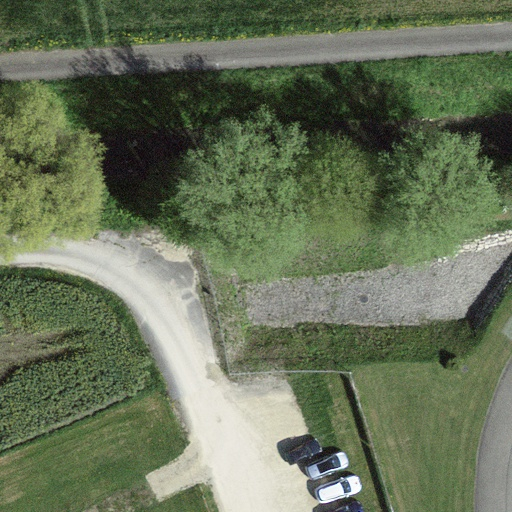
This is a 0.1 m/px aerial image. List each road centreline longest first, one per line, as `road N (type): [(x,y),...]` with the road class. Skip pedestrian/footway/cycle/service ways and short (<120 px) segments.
road 1 (track): [(511,43),(0,72)]
road 2 (track): [(0,252),(71,248),(172,316),(252,511)]
